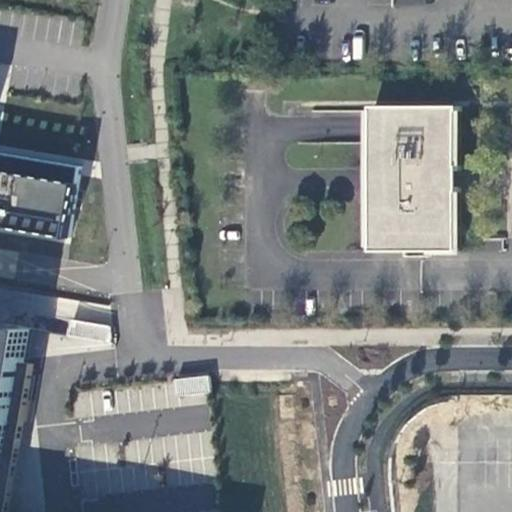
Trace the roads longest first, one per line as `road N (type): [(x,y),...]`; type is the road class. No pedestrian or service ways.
road 1 (residential): [(370,395),(317,358),(146,364),(129,305),(107,85),(117,0)]
road 2 (residential): [(511,358),(434,358),(370,395)]
road 3 (residential): [(370,395),(345,441),(347,511)]
